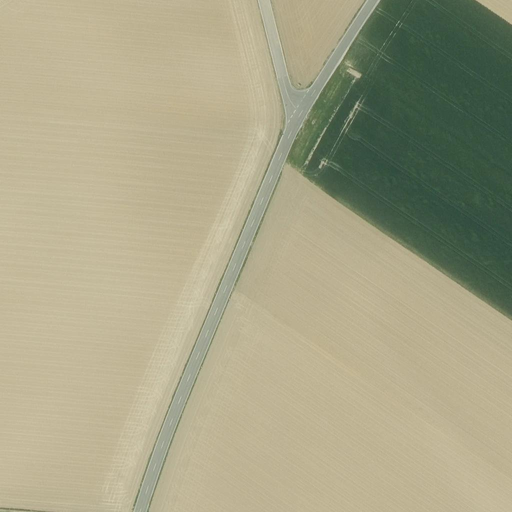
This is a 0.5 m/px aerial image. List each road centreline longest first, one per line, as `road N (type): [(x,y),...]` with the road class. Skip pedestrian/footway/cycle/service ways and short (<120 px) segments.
road 1 (unclassified): [(138,511),(297,120)]
road 2 (unclassified): [(297,120),(376,0)]
road 3 (unclassified): [(297,120),(261,0)]
